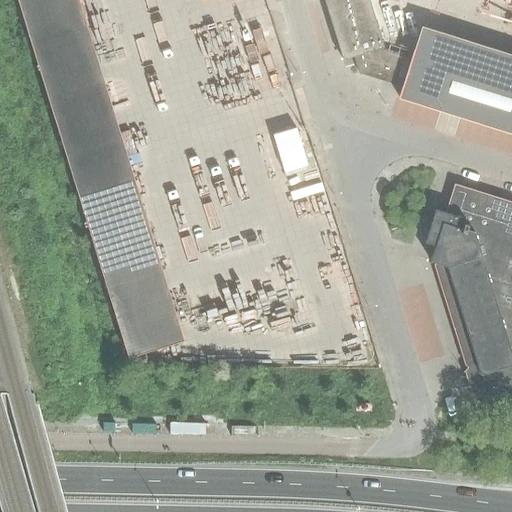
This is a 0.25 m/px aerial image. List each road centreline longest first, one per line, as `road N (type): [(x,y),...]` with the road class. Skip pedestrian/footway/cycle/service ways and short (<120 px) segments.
road 1 (trunk): [(511,507),(298,484),(0,477)]
road 2 (unclassified): [(410,440),(379,447),(0,440)]
road 3 (unclassified): [(410,440),(416,418),(339,150)]
road 4 (unclassified): [(339,150),(393,136),(511,169)]
road 5 (unclassified): [(339,150),(290,0)]
